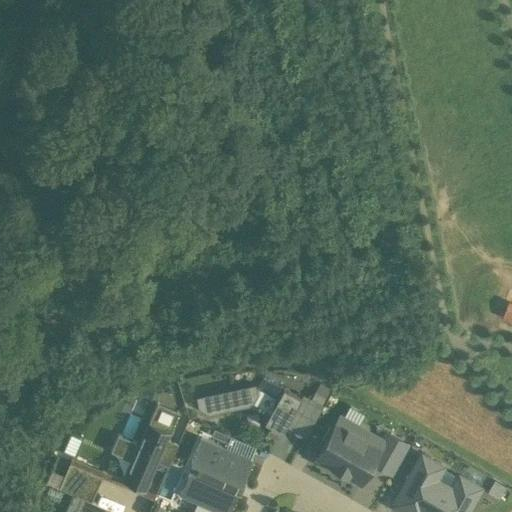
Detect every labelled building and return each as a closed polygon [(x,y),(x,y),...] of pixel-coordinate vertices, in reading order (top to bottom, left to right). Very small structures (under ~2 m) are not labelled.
[(208,410),(248,403),(265,411),(273,396),(254,387),(254,382),(196,393),(198,405),(208,410)] [(273,396),(265,411),(261,419),(279,428),(281,423),(297,394),(279,384),(273,396)] [(297,394),(281,423),(305,436),(324,403),(300,390),(297,394)] [(338,412),(313,458),(360,484),(372,464),(386,438),(380,435),(338,412)] [(148,420),(138,441),(135,439),(127,456),(131,458),(122,477),(144,488),(170,429),(148,420)] [(383,428),(380,435),(386,438),(372,464),(393,474),(410,442),(383,428)] [(199,436),(174,494),(217,511),(227,511),(251,458),(199,436)] [(420,450),(390,504),(404,511),(469,511),(484,485),(457,471),(455,474),(443,468),(446,463),(420,450)]
